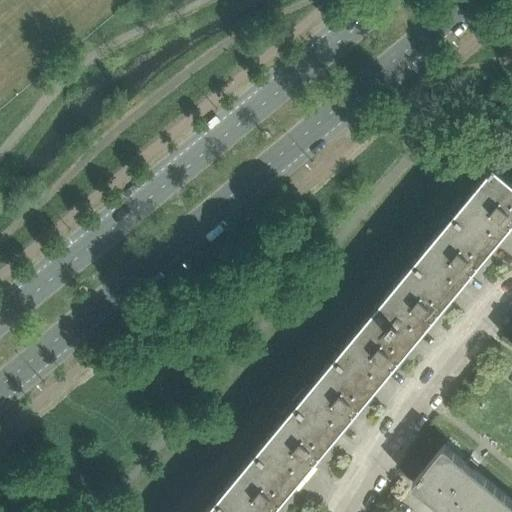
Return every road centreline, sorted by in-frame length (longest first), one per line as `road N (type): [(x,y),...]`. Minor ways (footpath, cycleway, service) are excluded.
road 1 (secondary): [(0,397),(468,0)]
road 2 (secondary): [(388,0),(0,317)]
road 3 (residential): [(350,511),(425,396),(511,302)]
